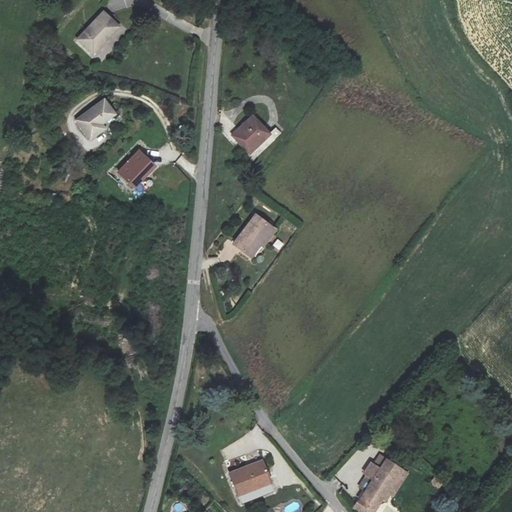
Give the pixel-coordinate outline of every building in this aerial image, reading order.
[(103,10),(78,37),(94,53),(120,26),(103,10)] [(105,99),(75,121),(89,141),(104,130),(100,124),(115,113),(105,99)] [(254,114),(232,134),(249,152),(271,133),(254,114)] [(140,150),(120,171),(138,188),(158,168),(140,150)] [(258,215),(235,242),(253,257),(263,244),(260,241),(272,226),(258,215)] [(393,494),(408,474),(381,455),(375,465),(371,462),(364,473),(367,475),(359,487),(365,491),(354,508),(359,511),(367,511),(370,508),(375,511),(389,491),(393,494)] [(271,484),(262,461),(230,474),(239,496),(271,484)]
